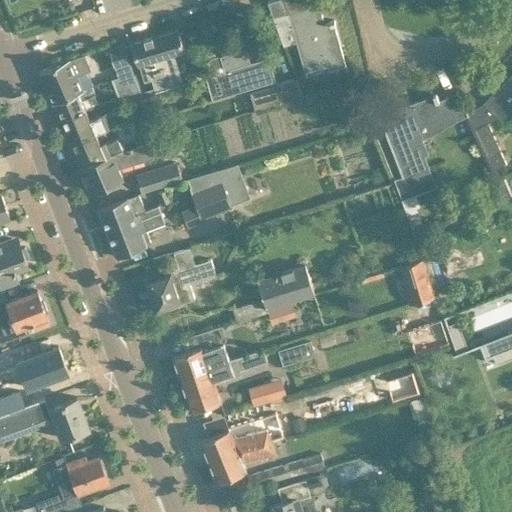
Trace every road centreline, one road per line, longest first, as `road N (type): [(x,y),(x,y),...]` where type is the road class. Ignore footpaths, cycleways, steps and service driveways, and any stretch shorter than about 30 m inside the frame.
road 1 (tertiary): [(175,511),(5,64)]
road 2 (residential): [(5,64),(38,45),(192,0)]
road 3 (residential): [(368,0),(377,35),(393,56),(426,57),(511,24)]
